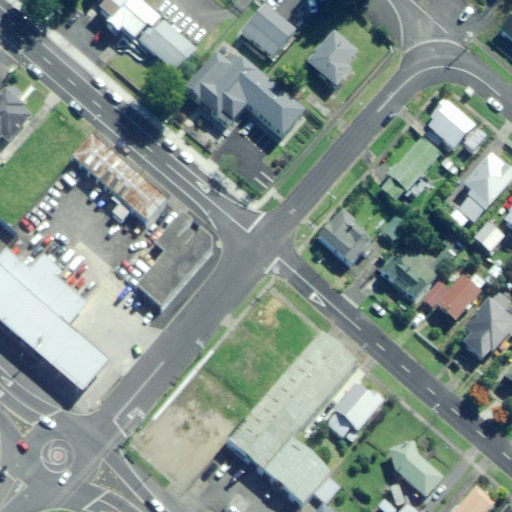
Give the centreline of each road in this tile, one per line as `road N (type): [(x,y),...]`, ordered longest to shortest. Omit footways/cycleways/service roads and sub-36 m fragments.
road 1 (tertiary): [(262,247),(0,19)]
road 2 (tertiary): [(511,460),(262,247)]
road 3 (unclassified): [(262,247),(80,448)]
road 4 (unclassified): [(446,64),(405,80),(262,247)]
